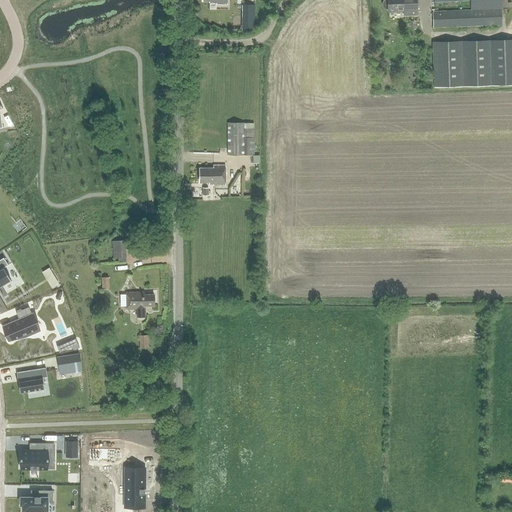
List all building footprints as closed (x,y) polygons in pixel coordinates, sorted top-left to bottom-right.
[(403,11),(403,16),(417,16),(416,0),(384,0),(383,2),(382,4),(383,7),(385,9),(388,9),(388,12),(403,11)] [(470,0),(471,9),(502,8),(502,6),(511,6),(511,1),(507,1),(506,0),(470,0)] [(468,10),(434,12),(433,12),(433,28),(501,25),(501,9),(468,10)] [(242,29),(254,29),(254,25),(254,18),(242,18),(242,29)] [(435,88),(511,85),(511,40),(434,42),(435,88)] [(255,123),(228,123),(228,155),(255,156),(255,123)] [(213,186),(225,185),(224,166),(213,166),(213,168),(200,169),(200,183),(209,183),(209,184),(213,184),(213,186)] [(128,240),(112,241),(113,259),(127,257),(126,249),(129,249),(128,240)] [(0,286),(10,280),(3,268),(8,265),(3,258),(0,259),(0,286)] [(126,309),(136,309),(136,317),(145,317),(144,306),(154,306),(154,295),(144,295),(144,292),(126,293),(126,309)] [(19,320),(3,326),(9,340),(12,339),(13,341),(19,338),(25,337),(37,332),(35,329),(30,316),(32,315),(28,307),(16,312),(19,320)] [(139,348),(148,348),(148,335),(139,336),(139,348)] [(79,348),(75,338),(69,341),(73,350),(79,348)] [(59,370),(70,368),(71,372),(81,371),(79,354),(57,357),(59,370)] [(45,368),(16,372),(17,380),(19,379),(20,381),(18,382),(19,393),(44,389),(42,378),(47,377),(45,368)] [(65,441),(65,457),(77,457),(77,441),(65,441)] [(21,451),(21,469),(47,469),(47,452),(52,453),(52,443),(31,443),(31,451),(21,451)] [(107,449),(89,449),(89,461),(107,461),(107,449)] [(143,470),(125,470),(125,495),(127,495),(127,506),(143,506),(143,470)] [(20,497),(20,505),(22,505),(22,511),(37,511),(36,511),(44,511),(45,511),(47,511),(47,503),(52,503),(52,491),(37,490),(37,497),(20,497)]
